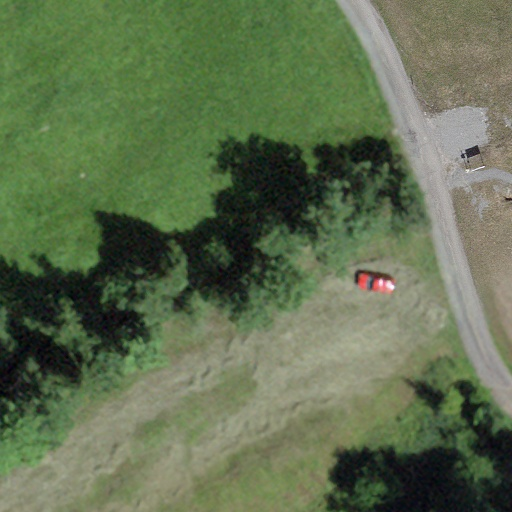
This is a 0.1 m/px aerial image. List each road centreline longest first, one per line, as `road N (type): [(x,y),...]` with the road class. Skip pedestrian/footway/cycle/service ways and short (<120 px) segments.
road 1 (track): [(511,405),(471,341),(430,186)]
road 2 (track): [(430,186),(380,60),(345,0)]
